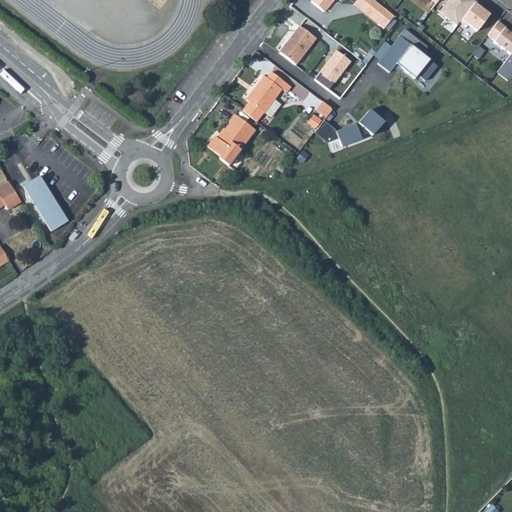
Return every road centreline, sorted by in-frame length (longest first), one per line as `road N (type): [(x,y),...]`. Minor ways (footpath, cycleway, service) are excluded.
road 1 (track): [(511,106),(311,179),(198,196),(161,187)]
road 2 (residential): [(274,0),(150,155)]
road 3 (residential): [(126,187),(90,236),(0,300)]
